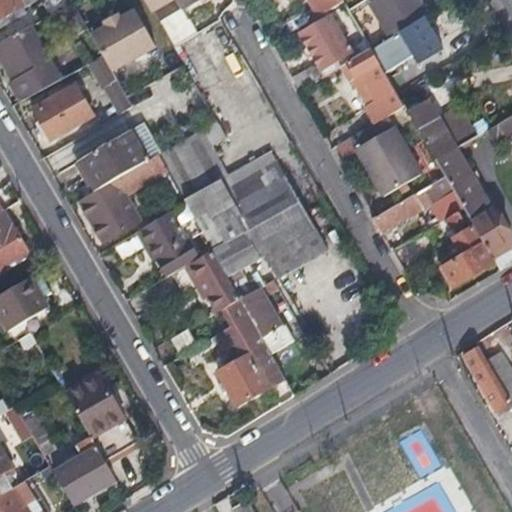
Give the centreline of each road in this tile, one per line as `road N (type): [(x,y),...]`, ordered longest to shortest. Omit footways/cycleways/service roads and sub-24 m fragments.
road 1 (residential): [(0,126),(206,477)]
road 2 (residential): [(239,8),(425,342)]
road 3 (residential): [(206,477),(425,342)]
road 4 (residential): [(425,342),(511,503)]
